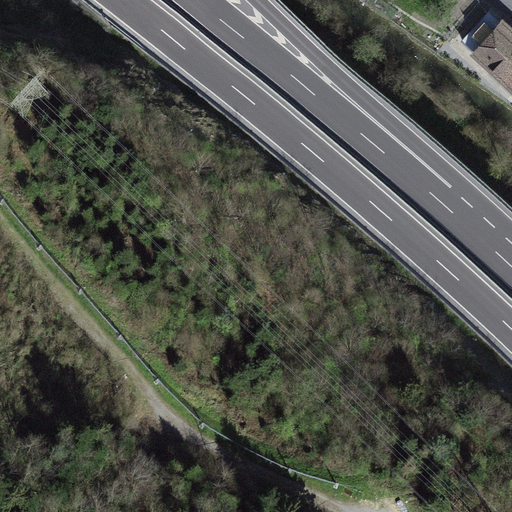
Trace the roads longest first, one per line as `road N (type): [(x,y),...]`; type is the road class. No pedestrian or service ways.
road 1 (motorway): [(122,0),(404,228),(511,329)]
road 2 (track): [(348,511),(176,424),(0,213)]
road 3 (motorway): [(511,264),(197,0)]
road 4 (motorway): [(511,262),(257,0)]
